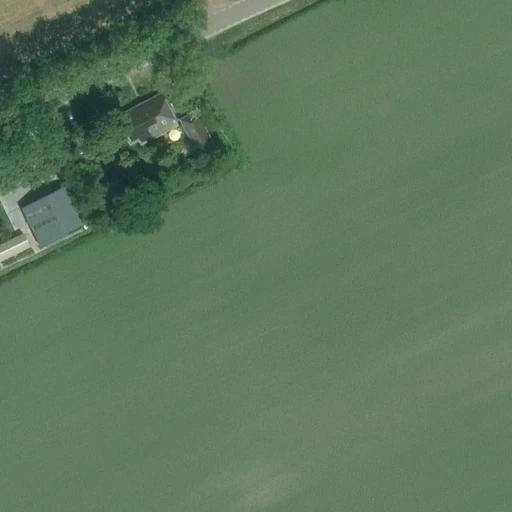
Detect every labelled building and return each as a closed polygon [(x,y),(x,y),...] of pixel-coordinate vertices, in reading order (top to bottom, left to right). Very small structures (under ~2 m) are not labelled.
[(122,127),(125,133),(123,134),(125,138),(127,136),(130,142),(139,138),(141,142),(177,124),(163,97),(127,116),(131,123),(122,127)] [(181,121),(203,164),(219,155),(197,112),(181,121)] [(84,165),(89,163),(85,154),(80,157),(84,165)] [(102,216),(114,210),(99,178),(86,184),(102,216)] [(68,185),(21,209),(41,248),(88,224),(68,185)] [(23,235),(0,246),(0,259),(1,262),(30,247),(23,235)]
